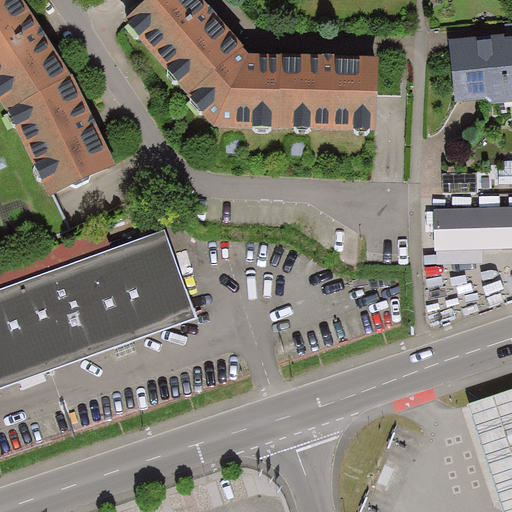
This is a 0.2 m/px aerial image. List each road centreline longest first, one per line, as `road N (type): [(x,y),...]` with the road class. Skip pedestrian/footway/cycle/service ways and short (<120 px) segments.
road 1 (residential): [(62,0),(184,178),(417,203)]
road 2 (primary): [(283,417),(0,510)]
road 3 (primary): [(511,341),(283,417)]
